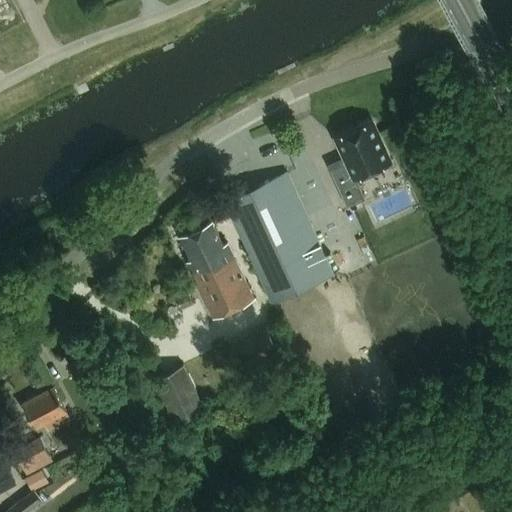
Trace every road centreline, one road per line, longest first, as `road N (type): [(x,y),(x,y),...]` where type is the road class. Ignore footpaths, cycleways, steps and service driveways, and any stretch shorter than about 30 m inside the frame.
road 1 (residential): [(0,341),(161,173),(228,128),(286,96),(446,40),(511,0)]
road 2 (unclassified): [(0,87),(200,0)]
